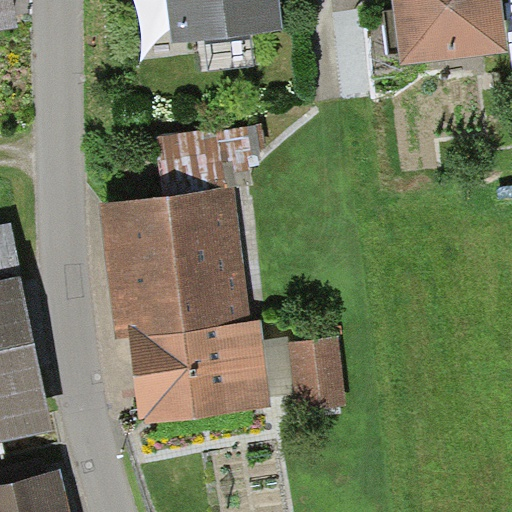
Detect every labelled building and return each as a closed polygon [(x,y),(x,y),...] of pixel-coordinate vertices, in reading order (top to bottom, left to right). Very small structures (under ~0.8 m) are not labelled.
[(0,0),(0,31),(17,29),(13,0),(0,0)] [(172,0),(177,43),(283,33),(279,0),(172,0)] [(394,0),(402,70),(509,59),(503,0),(394,0)] [(264,130),(158,142),(164,196),(254,186),(251,163),(261,162),(260,153),(267,152),(264,130)] [(235,196),(103,210),(117,343),(130,341),(139,428),(275,414),(265,324),(248,326),(235,196)] [(22,282),(0,285),(0,441),(52,432),(22,282)] [(337,340),(289,347),(299,416),(347,409),(337,340)] [(0,511),(67,511),(59,476),(0,489),(0,511)]
